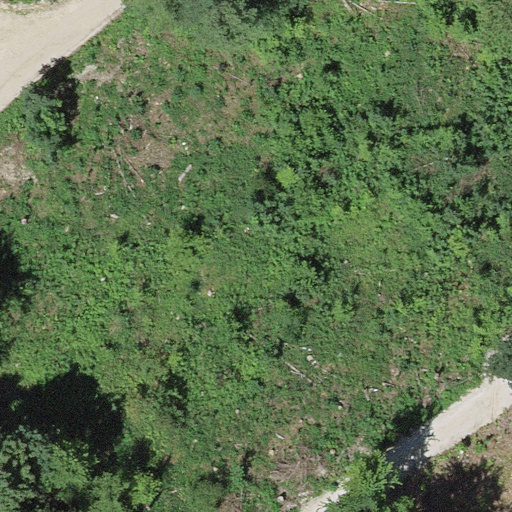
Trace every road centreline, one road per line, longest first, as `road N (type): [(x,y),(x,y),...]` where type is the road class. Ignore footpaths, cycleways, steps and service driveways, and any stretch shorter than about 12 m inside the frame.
road 1 (track): [(511,381),(322,511)]
road 2 (track): [(0,81),(100,0)]
